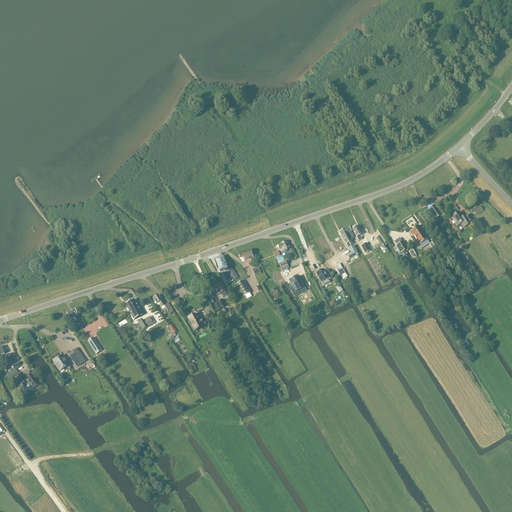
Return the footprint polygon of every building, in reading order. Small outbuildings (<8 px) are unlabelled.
[(436,218),(440,216),(434,206),(430,208),(436,218)] [(473,212),(476,216),(483,211),(480,207),(473,212)] [(461,224),(463,229),(471,223),(466,216),(462,218),(459,213),(452,217),(454,220),(454,221),(457,227),(461,224)] [(418,241),(416,242),(414,244),(419,250),(429,243),(427,240),(421,231),(422,230),(419,226),(410,232),(413,236),(416,240),(417,240),(418,241)] [(350,239),(354,237),(348,227),(340,232),(346,244),(347,244),(348,247),(353,244),(350,239)] [(360,235),(361,235),(357,227),(352,230),(356,237),(357,237),(359,241),(361,240),(360,235)] [(381,246),(384,244),(379,236),(376,239),(381,246)] [(281,254),(292,249),(289,241),(277,246),(279,250),(280,250),(280,251),(278,252),(278,251),(273,254),(275,258),(280,255),(279,253),(281,252),(281,254)] [(403,242),(393,248),(398,255),(397,255),(401,261),(402,260),(403,261),(408,257),(405,253),(408,251),(403,242)] [(371,251),(366,243),(361,246),(365,254),(371,251)] [(349,260),(358,255),(354,246),(349,249),(351,253),(346,256),(349,260)] [(245,261),(253,259),(251,250),(238,255),(239,259),(244,257),(245,261)] [(379,266),(374,256),(368,259),(374,269),(379,266)] [(216,261),(219,272),(226,269),(223,258),(216,261)] [(282,263),(279,264),(282,271),(288,268),(285,262),(282,263)] [(339,264),(335,267),(342,278),(343,280),(346,278),(347,277),(346,275),(339,264)] [(325,270),(316,275),(322,285),(330,280),(325,270)] [(295,293),(304,288),(299,277),(289,282),(295,293)] [(244,297),(250,293),(243,281),(237,285),(244,297)] [(216,286),(215,287),(219,295),(221,294),(222,296),(223,297),(227,295),(225,292),(226,292),(222,283),(220,284),(216,286)] [(164,306),(164,305),(158,295),(152,298),(156,305),(159,303),(161,307),(163,306),(164,306)] [(134,320),(142,316),(134,300),(125,305),(134,320)] [(222,300),(217,302),(221,309),(226,307),(222,300)] [(75,317),(77,316),(74,309),(66,312),(68,318),(70,317),(72,321),(76,320),(75,317)] [(195,314),(187,319),(189,322),(188,322),(190,326),(191,325),(193,329),(201,325),(200,325),(202,324),(203,323),(201,319),(199,321),(195,314)] [(143,330),(153,324),(149,317),(139,323),(143,330)] [(168,327),(172,333),(165,338),(167,341),(176,336),(174,334),(176,332),(171,325),(168,327)] [(106,331),(99,335),(105,345),(112,341),(106,331)] [(102,351),(93,338),(87,342),(96,354),(102,351)] [(467,341),(461,344),(464,349),(470,345),(467,341)] [(1,355),(4,354),(1,348),(0,347),(0,360),(1,362),(2,362),(7,369),(14,365),(9,358),(4,360),(1,355)] [(68,355),(77,367),(85,362),(77,349),(68,355)] [(60,372),(68,366),(62,356),(54,361),(57,365),(56,367),(60,372)] [(18,374),(16,370),(7,375),(10,379),(18,374)] [(39,385),(37,382),(37,381),(36,379),(34,379),(32,375),(28,378),(29,379),(23,381),(21,376),(15,379),(21,390),(26,387),(25,386),(30,383),(33,388),(32,389),(32,390),(39,385)]
